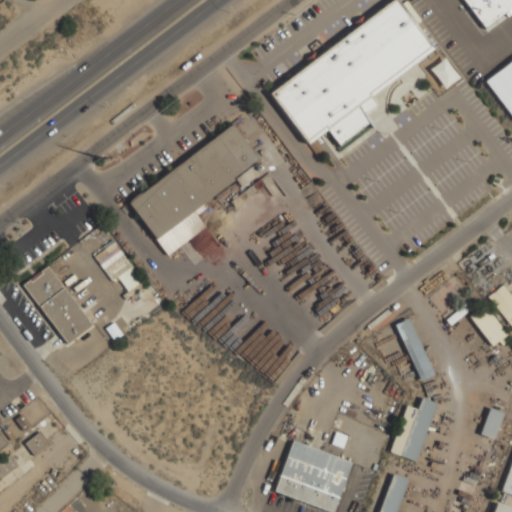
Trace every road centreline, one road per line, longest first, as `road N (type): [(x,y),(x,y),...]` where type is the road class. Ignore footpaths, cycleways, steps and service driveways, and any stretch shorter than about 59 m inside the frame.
road 1 (residential): [(226,508),(253,442),(299,370),(511,198)]
road 2 (residential): [(0,218),(289,0)]
road 3 (residential): [(0,311),(104,444),(160,482),(236,511)]
road 4 (primary): [(0,166),(217,0)]
road 5 (primary): [(177,0),(0,134)]
